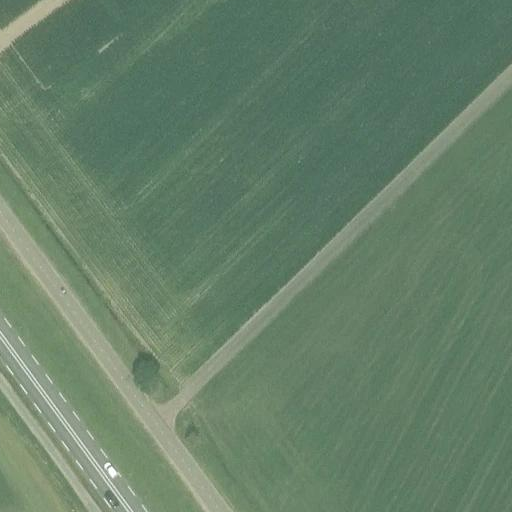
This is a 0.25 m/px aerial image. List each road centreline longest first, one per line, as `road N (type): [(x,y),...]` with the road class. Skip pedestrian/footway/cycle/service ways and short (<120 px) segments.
road 1 (unclassified): [(220,511),(0,210)]
road 2 (primary): [(132,511),(0,331)]
road 3 (unclassified): [(95,511),(0,378)]
